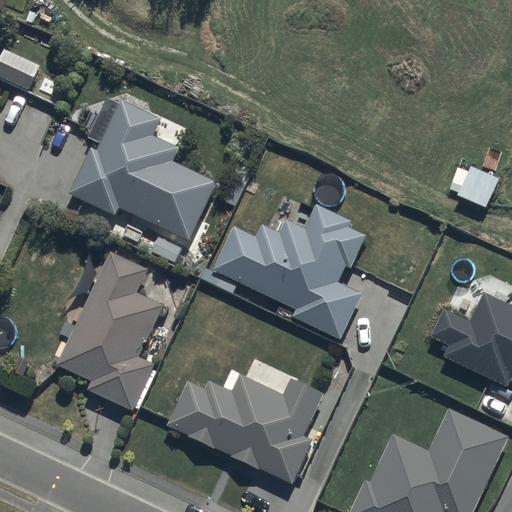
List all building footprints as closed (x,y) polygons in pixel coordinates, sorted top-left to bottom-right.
[(5,53),(0,63),(0,79),(29,93),(39,69),(5,53)] [(91,151),(69,196),(117,220),(121,212),(189,245),(217,186),(173,164),(180,151),(154,139),(162,123),(122,103),(119,108),(107,101),(87,140),(101,147),(97,154),(91,151)] [(487,211),(499,183),(471,170),(469,174),(459,169),(449,191),(460,195),(458,199),(487,211)] [(251,178),(235,171),(220,201),(236,209),(251,178)] [(207,270),(202,281),(233,296),(238,285),(297,312),(293,321),(341,343),(362,298),(338,286),(346,270),(351,272),(367,239),(349,231),(352,225),(317,208),(306,232),(286,222),(280,236),(262,227),(256,240),(233,229),(212,273),(207,270)] [(157,240),(151,255),(174,266),(182,251),(157,240)] [(111,254),(58,368),(93,385),(89,394),(134,416),(157,368),(140,361),(165,309),(138,296),(149,272),(111,254)] [(444,313),(433,340),(450,348),(444,361),(509,390),(511,385),(511,309),(484,296),(471,325),(444,313)] [(188,385),(167,429),(190,438),(189,441),(231,459),(231,461),(261,473),(294,487),(313,443),(306,440),(324,398),(291,384),(285,399),(240,380),(233,395),(208,385),(205,393),(188,385)] [(366,484),(352,511),(474,511),(508,441),(448,412),(429,453),(394,436),(370,486),(366,484)]
